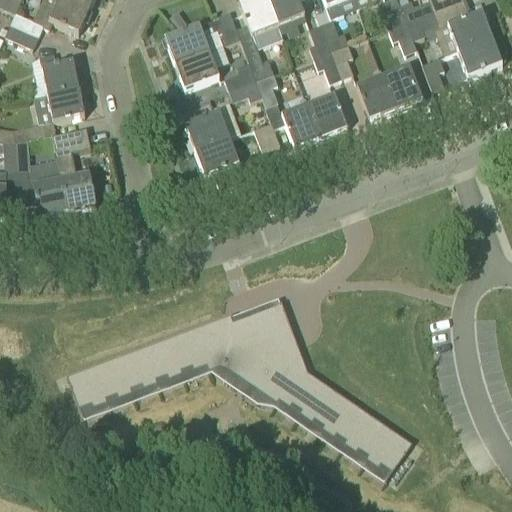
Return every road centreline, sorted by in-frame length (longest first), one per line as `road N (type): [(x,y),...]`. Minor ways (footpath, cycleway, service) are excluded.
road 1 (residential): [(511,135),(205,253),(150,261)]
road 2 (residential): [(150,261),(110,75),(121,22),(138,0)]
road 3 (residential): [(150,261),(82,276),(0,274)]
